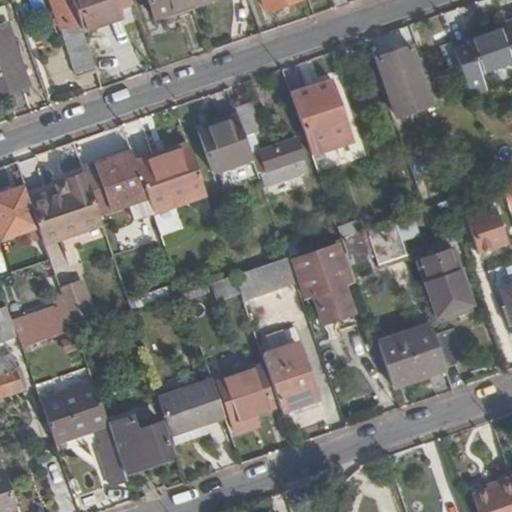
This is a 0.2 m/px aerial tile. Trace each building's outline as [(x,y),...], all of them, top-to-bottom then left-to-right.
[(50,0),(60,30),(68,27),(60,6),(71,2),(70,0),(50,0)] [(119,13),(115,4),(114,0),(70,0),(71,2),(82,32),(98,27),(98,26),(96,21),(116,14),(119,13)] [(145,0),(152,19),(190,7),(188,0),(145,0)] [(188,0),(190,7),(192,13),(229,0),(188,0)] [(261,0),(266,13),(302,1),(301,0),(261,0)] [(77,78),(95,72),(82,32),(71,2),(60,6),(68,27),(60,30),(77,78)] [(118,19),(116,14),(96,21),(98,26),(118,19)] [(506,35),(507,39),(511,45),(511,23),(502,27),(503,30),(506,35)] [(0,27),(0,100),(27,91),(6,26),(0,27)] [(503,30),(500,27),(468,38),(471,45),(453,51),(461,73),(469,99),(486,93),(480,74),(511,63),(511,52),(507,39),(506,35),(503,30)] [(453,51),(450,43),(438,47),(442,59),(445,58),(452,76),(461,73),(453,51)] [(410,47),(376,59),(397,118),(431,106),(410,47)] [(361,127),(343,76),(302,91),(319,142),(361,127)] [(262,132),(252,103),(237,108),(247,137),(262,132)] [(253,161),(239,120),(199,134),(213,174),(253,161)] [(365,139),(361,127),(319,142),(323,153),(365,139)] [(267,171),(297,161),(299,168),(305,166),(296,141),(261,153),(267,171)] [(136,166),(153,216),(176,208),(206,198),(189,148),(136,166)] [(136,166),(132,155),(83,172),(83,174),(98,218),(125,209),(131,225),(154,217),(153,216),(136,166)] [(38,228),(44,245),(101,225),(98,218),(83,174),(61,181),(64,189),(55,193),(54,189),(27,198),(38,228)] [(64,189),(61,181),(52,184),(54,189),(55,193),(64,189)] [(511,182),(499,187),(508,211),(511,209),(511,182)] [(0,240),(38,228),(27,198),(24,187),(0,195),(0,240)] [(494,206),(468,215),(479,251),(505,242),(494,206)] [(412,217),(394,223),(401,243),(419,237),(412,217)] [(401,243),(394,223),(362,234),(341,242),(349,266),(372,258),(376,268),(406,258),(401,243)] [(341,242),(337,232),(284,250),(288,260),(291,259),(336,243),(341,242)] [(336,243),(291,259),(305,297),(312,294),(322,325),(355,314),(344,284),(349,282),(336,243)] [(414,262),(434,319),(470,307),(450,249),(414,262)] [(234,278),(240,294),(243,303),(296,285),(288,260),(234,278)] [(234,278),(206,288),(211,304),(240,294),(234,278)] [(59,290),(74,333),(87,329),(72,286),(59,290)] [(511,287),(499,292),(505,309),(511,307),(511,310),(511,326),(511,327),(511,328),(511,287)] [(128,305),(131,314),(181,297),(178,288),(128,305)] [(0,340),(14,335),(4,307),(0,308),(0,340)] [(507,329),(511,327),(511,326),(511,310),(511,307),(505,309),(501,311),(507,329)] [(376,345),(390,386),(444,369),(443,368),(433,336),(430,328),(376,345)] [(34,346),(28,329),(17,333),(23,350),(34,346)] [(433,336),(443,368),(463,361),(452,329),(433,336)] [(262,359),(281,414),(316,402),(297,347),(262,359)] [(0,359),(0,400),(27,391),(22,372),(16,373),(10,356),(0,359)] [(220,387),(232,423),(252,416),(273,409),(262,376),(241,383),(240,380),(220,387)] [(208,427),(224,421),(210,381),(158,399),(171,439),(208,427)] [(38,404),(52,446),(107,427),(92,385),(77,390),(38,404)] [(252,416),(232,423),(236,435),(257,428),(252,416)] [(107,428),(113,445),(125,478),(170,463),(169,460),(174,459),(162,426),(138,434),(133,419),(107,428)] [(171,439),(174,448),(211,436),(208,427),(171,439)] [(111,489),(127,484),(125,478),(113,445),(98,451),(111,489)] [(0,511),(16,511),(2,471),(0,471),(0,511)] [(60,508),(72,503),(61,472),(49,476),(60,508)] [(510,476),(509,475),(495,480),(497,485),(511,479),(510,476)] [(511,511),(511,482),(511,479),(497,485),(498,488),(488,491),(472,497),(477,511),(511,511)]
